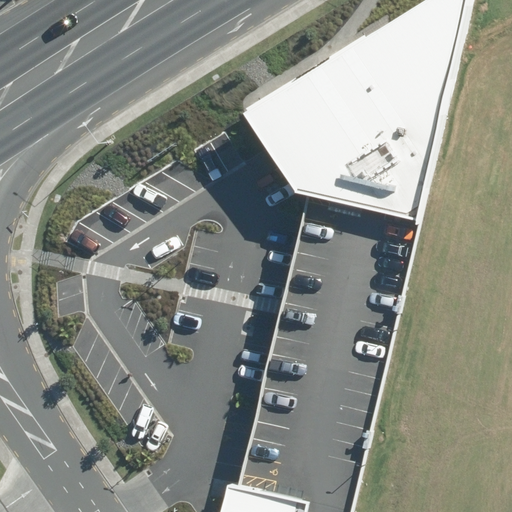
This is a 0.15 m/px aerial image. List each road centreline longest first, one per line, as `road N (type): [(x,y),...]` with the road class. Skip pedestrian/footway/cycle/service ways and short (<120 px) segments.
road 1 (unclassified): [(113,30),(0,209)]
road 2 (unclassified): [(96,511),(0,380)]
road 3 (primary): [(113,30),(0,101)]
